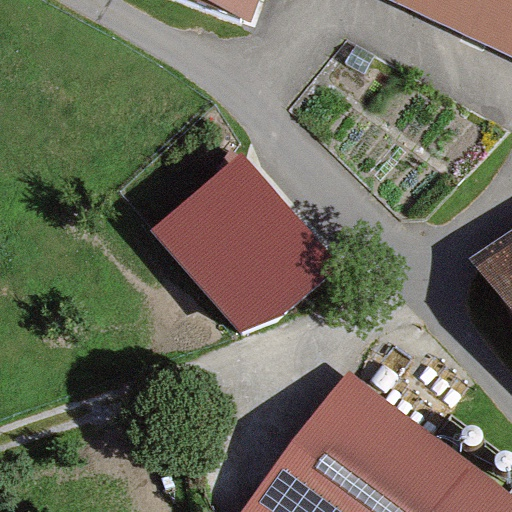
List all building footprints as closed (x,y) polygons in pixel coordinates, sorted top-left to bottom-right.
[(261,0),(161,0),(253,28),(261,0)] [(511,0),(388,0),(387,3),(511,62),(511,0)] [(250,176),(192,222),(264,312),(322,266),(250,176)] [(511,267),(482,288),(511,332),(511,267)] [(511,511),(511,509),(346,387),(253,511),(511,511)]
